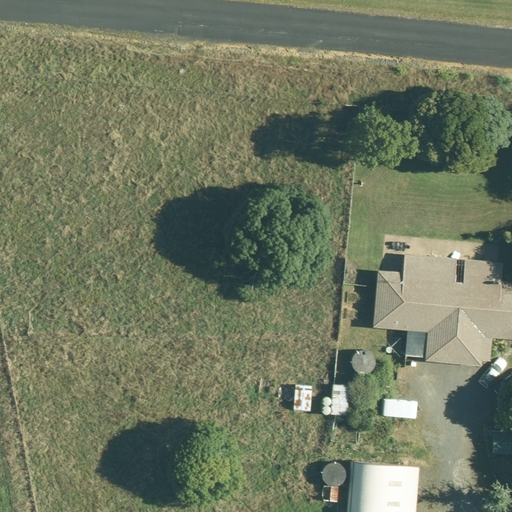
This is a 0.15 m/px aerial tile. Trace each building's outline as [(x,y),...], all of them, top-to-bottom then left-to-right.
[(511,267),(421,258),(420,272),(376,268),(370,326),(407,329),(404,357),(489,365),(492,336),(511,338),(511,267)] [(349,385),(323,384),(321,415),(347,416),(349,385)] [(309,386),(291,385),(290,410),(308,411),(309,386)] [(511,428),(492,428),(491,455),(511,455),(511,428)] [(412,511),(415,466),(352,463),(349,511),(412,511)]
